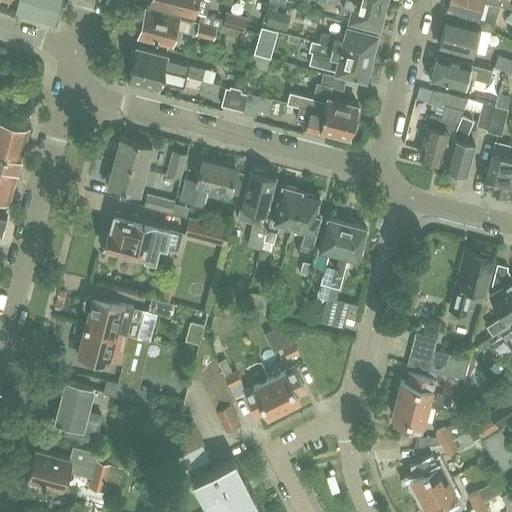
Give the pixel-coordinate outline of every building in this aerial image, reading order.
[(56,23),(60,6),(41,0),(7,0),(18,2),(15,10),(56,23)] [(153,0),(205,14),(208,0),(153,0)] [(382,11),(384,4),(370,0),(331,0),(342,3),(339,15),(379,25),(379,23),(382,23),(385,11),(382,11)] [(446,0),(446,1),(448,4),(447,7),(478,15),(482,1),(507,8),(509,0),(508,0),(446,0)] [(216,27),(166,13),(147,7),(143,19),(140,20),(139,26),(141,29),(140,32),(178,43),(181,31),(212,39),(216,27)] [(291,14),(270,8),(267,21),(266,25),(287,30),(287,27),(291,14)] [(221,24),(242,29),(246,16),(224,10),(221,24)] [(480,25),(467,21),(447,16),(440,45),(473,53),(480,25)] [(376,35),(377,33),(348,25),(345,37),(322,31),(319,42),(371,55),(373,47),(375,48),(379,36),(376,35)] [(369,63),(371,55),(319,42),(305,38),(302,48),(317,51),(317,52),(330,55),(327,67),(336,69),(336,70),(365,77),(366,75),(369,76),(372,64),(369,63)] [(270,55),(272,48),(256,43),(254,51),(270,55)] [(129,60),(187,75),(203,79),(206,68),(166,57),(167,52),(137,44),(136,49),(132,49),(129,60)] [(490,80),(493,68),(487,66),(457,58),(437,53),(435,64),(431,66),(429,72),(431,77),(431,78),(450,83),(463,87),(468,88),(471,76),(479,78),(476,89),(496,94),(496,92),(499,83),(490,80)] [(492,67),(511,72),(511,59),(496,54),(492,67)] [(184,86),(187,75),(129,60),(126,71),(130,71),(128,77),(159,85),(160,80),(184,86)] [(332,84),(331,85),(343,88),(347,77),(324,71),(321,81),(332,84)] [(332,84),(321,81),(317,80),(313,96),(290,90),(287,101),(299,105),(299,104),(357,119),(360,109),(356,108),(358,102),(329,95),(331,85),(332,84)] [(243,109),(247,92),(225,86),(220,103),(243,109)] [(449,91),(432,88),(428,101),(462,109),(467,97),(449,91)] [(493,104),(496,94),(476,89),(474,99),(481,101),(493,104)] [(247,92),(243,109),(242,111),(256,115),(257,111),(267,114),(271,98),(247,92)] [(495,105),(488,131),(500,134),(510,95),(496,92),(496,94),(493,104),(495,105)] [(495,105),(493,104),(481,101),(475,125),(485,128),(485,130),(488,131),(495,105)] [(299,104),(299,105),(296,115),(308,118),(305,129),(319,133),(321,127),(349,135),(351,129),(354,130),(357,119),(299,104)] [(420,155),(440,161),(448,130),(451,131),(455,121),(431,114),(428,124),(420,155)] [(467,172),(472,152),(474,141),(464,139),(472,118),(461,115),(454,134),(451,147),(446,166),(455,169),(457,172),(462,173),(465,171),(467,172)] [(28,127),(9,121),(0,118),(0,145),(22,151),(28,127)] [(152,144),(140,140),(120,135),(115,157),(146,166),(152,144)] [(511,156),(507,155),(510,144),(494,140),(488,164),(483,185),(511,191),(511,156)] [(0,171),(15,175),(22,151),(0,145),(0,171)] [(187,153),(173,149),(167,173),(181,177),(187,153)] [(140,191),(146,166),(115,157),(108,183),(140,191)] [(185,177),(180,198),(203,204),(209,184),(231,190),(238,192),(244,172),(236,170),(237,166),(236,166),(235,161),(227,159),(224,163),(202,157),(197,176),(196,180),(185,177)] [(268,209),(271,195),(276,176),(249,169),(244,189),(240,203),(241,204),(238,215),(253,219),(251,228),(266,231),(271,214),(272,210),(268,209)] [(15,175),(0,171),(0,197),(9,200),(15,175)] [(293,221),(302,192),(301,191),(302,188),(283,183),(277,203),(274,215),(271,214),(266,231),(264,239),(273,242),(280,218),(293,221)] [(173,211),(175,201),(176,198),(149,190),(146,204),(173,211)] [(309,253),(315,233),(320,214),(315,213),(320,196),(302,192),(293,221),(292,224),(304,227),(298,250),(309,253)] [(188,204),(175,201),(173,211),(186,214),(188,204)] [(105,242),(103,249),(119,253),(121,249),(138,254),(137,258),(153,262),(158,242),(177,247),(181,231),(133,218),(134,215),(115,209),(111,227),(109,227),(108,229),(105,228),(101,241),(105,242)] [(227,241),(231,226),(188,215),(184,230),(227,241)] [(327,297),(331,284),(347,221),(328,216),(320,246),(330,249),(318,295),(327,297)] [(348,254),(358,256),(366,226),(347,221),(331,284),(340,286),(348,254)] [(249,235),(247,244),(261,247),(264,239),(266,231),(251,228),(249,235)] [(485,289),(493,257),(491,257),(491,255),(480,252),(480,254),(467,251),(452,307),(465,310),(468,297),(482,300),(485,289)] [(300,272),(308,274),(311,263),(303,260),(300,272)] [(511,276),(507,269),(508,266),(497,263),(492,284),(498,289),(490,294),(499,309),(497,318),(487,325),(492,333),(509,323),(511,321),(511,276)] [(269,295),(249,290),(249,292),(245,306),(253,308),(256,309),(265,311),(266,305),(269,295)] [(85,321),(84,323),(126,334),(126,335),(149,341),(157,312),(93,295),(88,295),(84,298),(83,303),(85,308),(89,310),(86,321),(85,321)] [(169,316),(173,302),(152,296),(148,310),(169,316)] [(339,301),(327,298),(321,321),(344,327),(347,315),(336,312),(339,301)] [(339,301),(336,312),(347,315),(355,317),(358,306),(339,301)] [(250,313),(241,318),(247,329),(250,328),(260,323),(254,311),(250,313)] [(202,325),(190,322),(186,340),(197,343),(202,325)] [(122,350),(126,335),(126,334),(84,323),(84,325),(85,325),(78,351),(78,356),(81,360),(86,361),(91,360),(93,355),(123,363),(118,381),(138,387),(142,373),(127,369),(131,353),(122,350)] [(511,343),(511,342),(511,328),(509,323),(492,333),(495,338),(488,343),(496,354),(511,344),(511,343)] [(203,330),(191,373),(204,376),(212,348),(203,330)] [(434,348),(437,336),(416,331),(407,363),(463,377),(469,357),(434,348)] [(294,342),(283,347),(288,356),(299,351),(294,342)] [(212,348),(204,376),(210,386),(227,378),(225,374),(212,348)] [(297,394),(305,390),(293,366),(269,377),(284,406),(299,398),(297,394)] [(225,374),(227,378),(231,385),(243,378),(238,368),(225,374)] [(427,405),(431,387),(434,379),(408,372),(406,381),(401,379),(396,397),(427,405)] [(268,414),(284,406),(269,377),(246,389),(258,414),(266,409),(268,414)] [(454,394),(457,380),(445,377),(442,391),(454,394)] [(227,378),(210,386),(215,396),(232,388),(231,385),(227,378)] [(105,412),(86,407),(92,386),(67,379),(60,404),(56,403),(53,416),(57,417),(56,420),(67,423),(65,432),(98,441),(105,412)] [(157,392),(108,379),(105,391),(154,404),(157,392)] [(232,388),(215,396),(220,406),(230,401),(237,397),(232,388)] [(396,397),(392,414),(397,415),(394,424),(420,431),(427,405),(396,397)] [(491,410),(501,425),(511,418),(511,405),(508,399),(491,410)] [(240,422),(231,404),(230,401),(220,406),(217,408),(227,429),(240,422)] [(491,411),(475,421),(484,435),(499,424),(491,411)] [(169,427),(172,435),(192,423),(188,416),(177,413),(169,427)] [(466,416),(447,426),(453,437),(467,430),(472,428),(466,416)] [(177,445),(198,435),(192,423),(172,435),(177,445)] [(511,465),(511,442),(501,425),(481,438),(502,473),(511,465)] [(447,426),(438,430),(441,434),(444,441),(453,437),(447,426)] [(177,445),(182,455),(203,445),(198,435),(177,445)] [(453,437),(444,441),(448,449),(449,452),(458,448),(453,437)] [(66,469),(78,472),(93,476),(91,485),(103,488),(111,460),(98,457),(100,450),(73,442),(70,456),(56,452),(36,447),(33,460),(31,459),(28,465),(28,471),(30,472),(29,475),(48,480),(62,484),(66,469)] [(169,478),(209,458),(203,445),(182,455),(168,463),(165,470),(169,478)] [(447,478),(439,462),(434,454),(411,466),(415,474),(410,477),(419,493),(447,478)] [(211,506),(248,487),(233,459),(200,476),(206,486),(202,488),(211,506)] [(124,466),(111,462),(106,483),(119,487),(124,466)] [(419,493),(427,508),(431,506),(434,511),(439,511),(459,502),(447,478),(419,493)] [(492,482),(480,488),(486,499),(496,494),(502,491),(497,481),(492,483),(492,482)] [(260,511),(248,487),(211,506),(213,511),(260,511)] [(480,488),(470,494),(476,505),(486,499),(480,488)] [(499,494),(506,505),(511,501),(511,490),(511,488),(499,494)] [(486,499),(476,505),(480,511),(488,511),(492,510),(486,499)]
